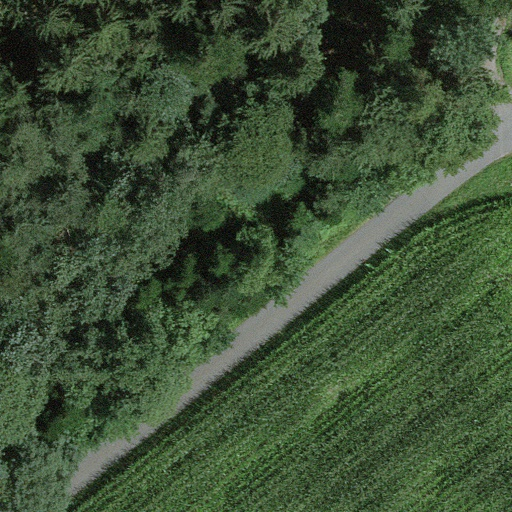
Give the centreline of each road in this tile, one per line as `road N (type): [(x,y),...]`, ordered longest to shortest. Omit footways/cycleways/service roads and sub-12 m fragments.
road 1 (unclassified): [(511,114),(242,348),(34,511)]
road 2 (track): [(506,0),(487,65),(494,131)]
